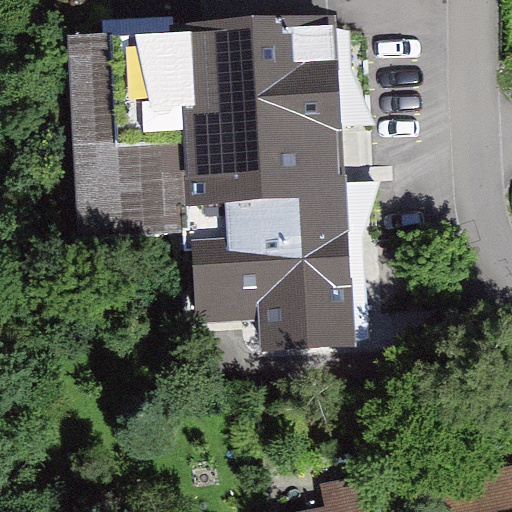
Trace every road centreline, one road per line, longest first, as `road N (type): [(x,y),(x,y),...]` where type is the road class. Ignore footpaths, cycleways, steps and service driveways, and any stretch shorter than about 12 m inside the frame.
road 1 (residential): [(511,271),(481,203),(479,128)]
road 2 (residential): [(479,128),(478,0)]
